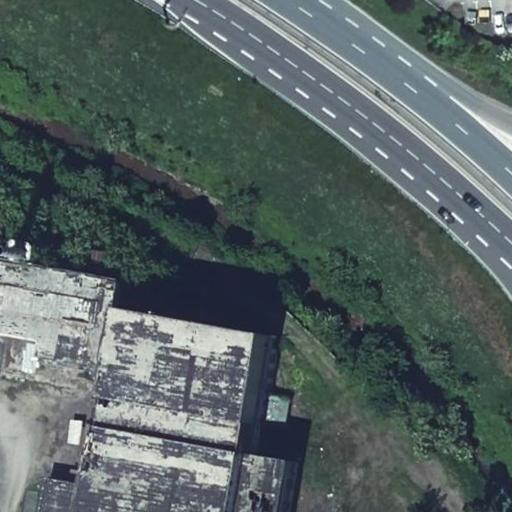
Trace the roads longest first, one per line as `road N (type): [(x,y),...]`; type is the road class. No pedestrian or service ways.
road 1 (motorway): [(188,0),(256,37),(398,144),(511,244)]
road 2 (motorway): [(419,95),(289,0)]
road 3 (motorway): [(511,175),(419,95)]
